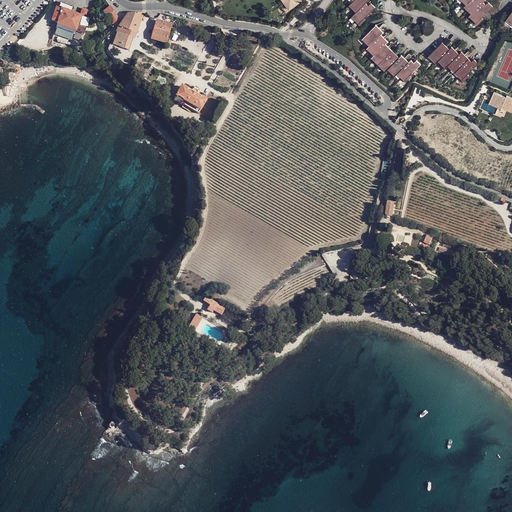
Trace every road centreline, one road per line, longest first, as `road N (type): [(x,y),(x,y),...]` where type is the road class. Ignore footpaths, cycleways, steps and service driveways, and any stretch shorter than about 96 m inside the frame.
road 1 (track): [(342,255),(269,295),(171,431),(134,410),(124,362),(172,288)]
road 2 (residential): [(511,198),(454,175),(399,129)]
road 3 (residential): [(283,37),(380,114)]
road 4 (residential): [(380,114),(384,94),(303,30)]
road 5 (residential): [(283,37),(165,8)]
